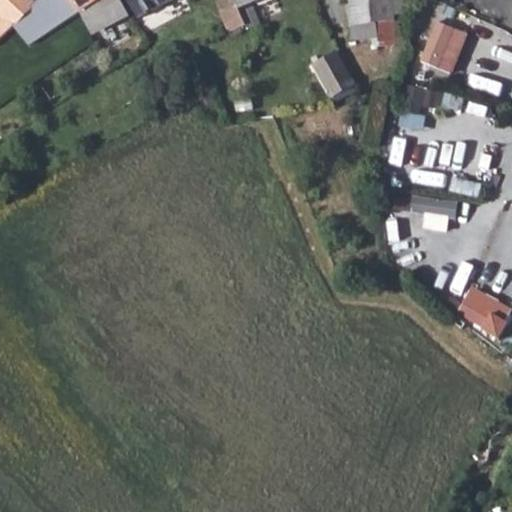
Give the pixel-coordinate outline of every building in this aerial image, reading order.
[(29,0),(0,0),(0,16),(2,18),(14,29),(35,5),(29,0)] [(66,0),(76,14),(78,13),(98,0),(66,0)] [(123,0),(135,20),(177,0),(123,0)] [(234,0),(227,0),(216,6),(229,35),(246,26),(239,9),(234,0)] [(234,0),(239,9),(260,0),(234,0)] [(377,25),(374,0),(345,0),(348,43),(377,40),(377,25)] [(393,0),(374,0),(377,25),(395,24),(393,0)] [(35,5),(14,29),(28,48),(51,32),(37,4),(35,5)] [(437,44),(446,10),(426,5),(417,38),(437,44)] [(2,18),(0,20),(0,43),(14,29),(2,18)] [(480,57),(491,29),(463,18),(452,46),(480,57)] [(353,85),(334,53),(314,65),(336,104),(341,100),(339,94),(353,85)] [(442,112),(444,87),(405,84),(403,109),(442,112)] [(485,188),(490,159),(462,154),(457,183),(485,188)] [(454,229),(457,198),(414,194),(412,211),(426,213),(425,226),(454,229)]
